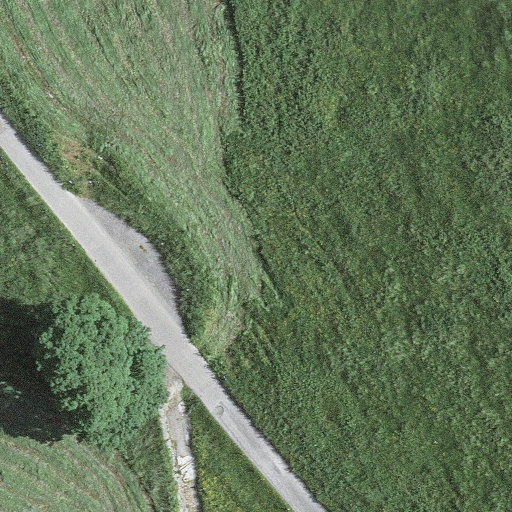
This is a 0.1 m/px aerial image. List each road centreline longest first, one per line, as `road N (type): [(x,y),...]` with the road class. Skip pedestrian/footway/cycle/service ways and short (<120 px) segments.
road 1 (track): [(0,135),(311,511)]
road 2 (track): [(153,324),(185,511)]
